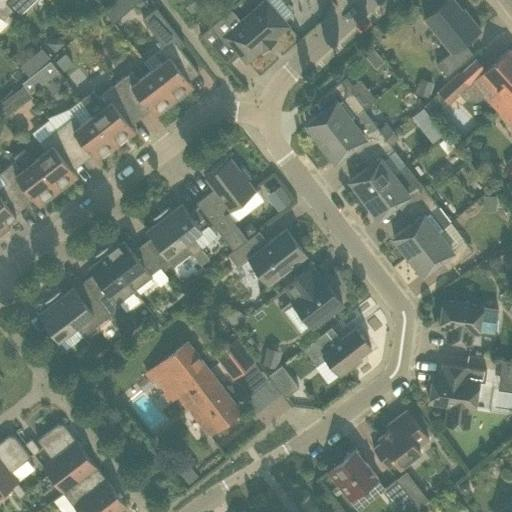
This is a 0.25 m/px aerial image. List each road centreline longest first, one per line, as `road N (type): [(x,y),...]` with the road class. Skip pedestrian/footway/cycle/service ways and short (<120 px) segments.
road 1 (residential): [(194,511),(391,378),(404,342),(389,291),(280,148),(265,116)]
road 2 (residential): [(265,116),(223,110),(208,117),(17,264),(0,292)]
road 3 (residential): [(265,116),(284,78),(370,0)]
